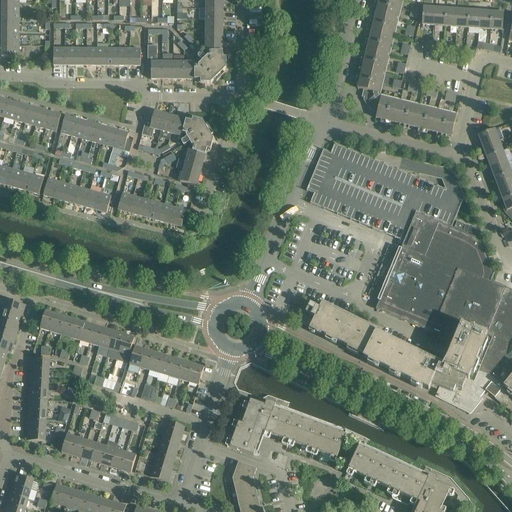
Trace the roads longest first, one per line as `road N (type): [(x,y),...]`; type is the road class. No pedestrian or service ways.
road 1 (secondary): [(246,348),(440,433),(511,484)]
road 2 (secondary): [(468,431),(261,324)]
road 3 (unclassified): [(248,305),(323,122)]
road 4 (residential): [(9,453),(182,505)]
road 5 (secondary): [(225,306),(58,279)]
road 6 (secondary): [(58,279),(214,328)]
road 7 (residential): [(147,96),(147,85),(0,75)]
road 8 (residential): [(323,122),(457,155)]
road 9 (residential): [(457,155),(482,58),(511,64)]
road 10 (residential): [(201,222),(230,98)]
road 11 (unclassified): [(323,122),(354,0)]
road 12 (residential): [(201,444),(275,469),(287,511)]
